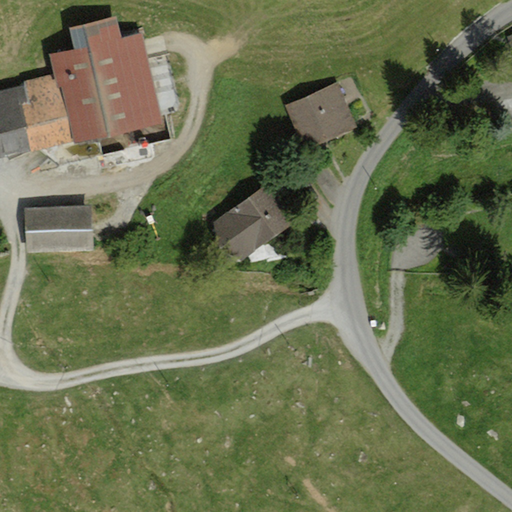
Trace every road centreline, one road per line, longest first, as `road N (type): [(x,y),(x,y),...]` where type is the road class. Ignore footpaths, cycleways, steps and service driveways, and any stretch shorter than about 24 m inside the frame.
road 1 (unclassified): [(511,497),(388,394),(348,311),(343,223),(378,139),(446,46),(511,13)]
road 2 (track): [(348,311),(246,346),(55,387),(11,380),(5,326),(21,256),(3,180)]
road 3 (track): [(174,43),(202,59),(197,109),(174,155),(125,181),(7,197)]
road 4 (track): [(463,210),(416,224),(399,260),(400,307),(390,343),(366,354)]
